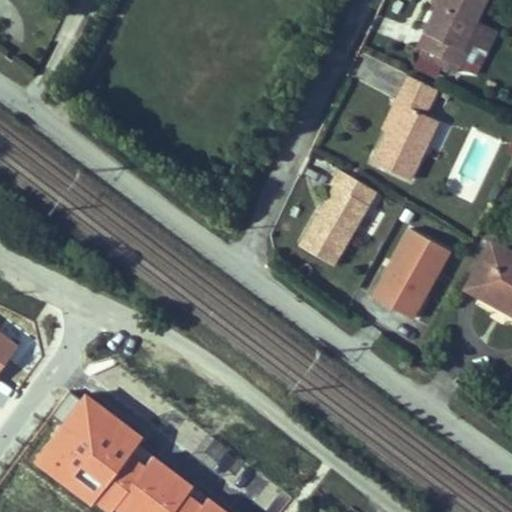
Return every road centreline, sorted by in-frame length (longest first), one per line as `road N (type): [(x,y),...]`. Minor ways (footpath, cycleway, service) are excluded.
road 1 (residential): [(407,511),(226,373),(95,304)]
road 2 (unclassified): [(511,469),(241,273)]
road 3 (unclassified): [(241,273),(0,89)]
road 4 (residential): [(371,0),(241,273)]
road 5 (residential): [(0,445),(95,304)]
